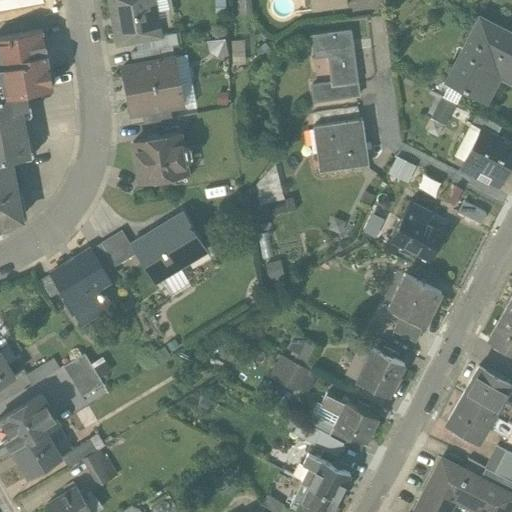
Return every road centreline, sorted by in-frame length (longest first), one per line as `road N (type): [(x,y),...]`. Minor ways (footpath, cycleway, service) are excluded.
road 1 (residential): [(369,511),(511,232)]
road 2 (residential): [(0,256),(46,240),(76,206),(96,150),(76,0)]
